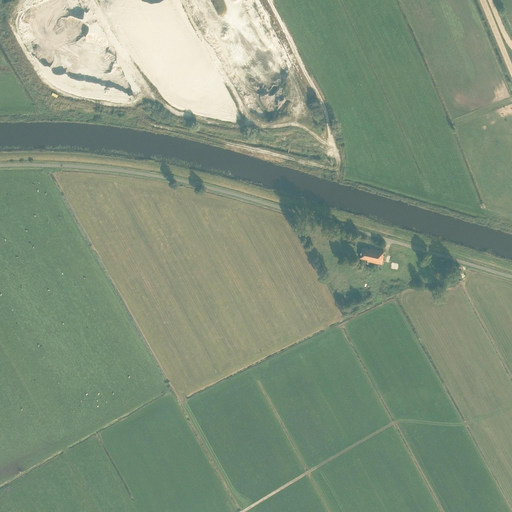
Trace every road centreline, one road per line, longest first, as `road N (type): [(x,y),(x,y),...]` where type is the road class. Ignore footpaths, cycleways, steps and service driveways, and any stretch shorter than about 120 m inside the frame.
road 1 (unclassified): [(511,276),(189,182),(84,166),(0,166)]
road 2 (track): [(268,0),(322,101),(339,175)]
